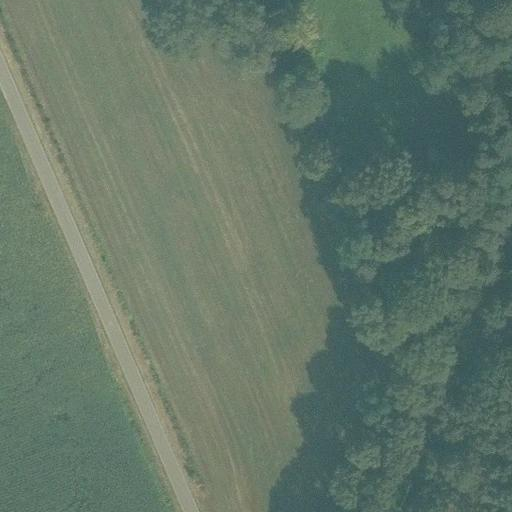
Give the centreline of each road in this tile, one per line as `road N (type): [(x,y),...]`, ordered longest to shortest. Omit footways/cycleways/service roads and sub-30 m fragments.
road 1 (unclassified): [(0,74),(187,511)]
road 2 (track): [(511,216),(393,511)]
